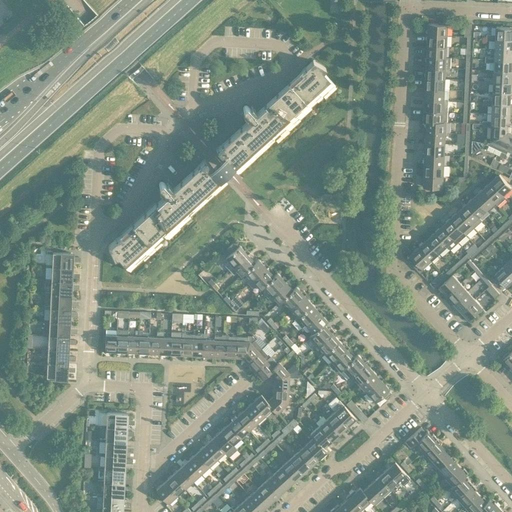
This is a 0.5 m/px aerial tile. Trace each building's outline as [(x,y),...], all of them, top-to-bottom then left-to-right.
[(427,30),(427,34),(447,35),(448,24),(447,24),(447,23),(439,22),(439,24),(429,23),(428,28),(427,30)] [(496,35),(491,35),(491,40),(496,41),(496,38),(511,38),(511,27),(496,27),(496,35)] [(428,40),(428,45),(447,46),(447,35),(427,34),(427,39),(428,40)] [(511,49),(511,38),(496,38),(496,41),(495,49),(511,49)] [(426,51),(426,56),(446,57),(447,46),(428,45),(427,50),(426,51)] [(495,59),(511,60),(511,49),(495,49),(495,57),(490,56),(490,62),(495,62),(495,59)] [(427,62),(427,67),(446,68),(446,57),(426,56),(426,61),(427,62)] [(511,71),(511,67),(511,60),(495,59),(495,62),(494,70),(511,71)] [(243,109),(245,111),(241,115),(248,123),(247,124),(243,128),(241,126),(241,127),(240,127),(242,129),(231,139),(229,137),(228,138),(230,139),(219,150),(217,148),(216,148),(222,156),(217,160),(217,161),(226,171),(226,170),(231,166),(236,171),(333,83),(323,72),(325,68),(312,60),(305,67),(307,69),(303,74),(301,72),(300,72),(302,74),(291,85),(289,83),(288,83),(290,85),(279,95),(277,94),(276,94),(278,96),(267,106),(265,104),(264,105),(266,107),(256,116),(252,112),(255,110),(251,106),(249,107),(247,105),(246,105),(245,105),(244,105),(243,105),(243,106),(242,107),(242,108),(243,109)] [(425,73),(425,78),(445,79),(446,68),(427,67),(426,72),(425,73)] [(494,81),(511,82),(511,71),(494,70),(494,78),(489,78),(489,84),(494,84),(494,81)] [(426,84),(425,88),(445,89),(445,79),(425,78),(425,82),(426,84)] [(511,93),(511,82),(494,81),(494,84),(493,92),(511,93)] [(424,94),(424,99),(444,100),(445,89),(425,88),(425,93),(424,94)] [(493,103),(510,103),(511,93),(493,92),(493,100),(488,100),(488,105),(492,105),(493,103)] [(425,105),(424,110),(448,111),(448,100),(444,100),(424,99),(423,104),(425,105)] [(510,114),(510,103),(493,103),(492,105),(492,113),(510,114)] [(447,122),(448,111),(424,110),(424,115),(423,116),(423,121),(426,121),(443,122),(443,121),(446,122),(447,122)] [(492,124),(509,125),(510,114),(492,113),(492,121),(487,121),(487,127),(491,127),(492,124)] [(426,121),(425,126),(427,127),(426,132),(446,133),(446,122),(443,121),(443,122),(426,121)] [(509,130),(509,125),(492,124),(491,127),(491,141),(509,130)] [(511,135),(511,131),(509,130),(491,141),(503,147),(501,151),(507,154),(509,149),(506,148),(511,135)] [(446,133),(426,132),(426,137),(425,138),(425,143),(445,143),(446,133)] [(445,143),(425,143),(424,147),(426,149),(425,153),(444,154),(445,143)] [(444,154),(425,153),(425,158),(424,159),(423,164),(444,165),(444,154)] [(165,184),(163,182),(163,181),(162,181),(161,181),(160,181),(159,181),(159,182),(158,183),(158,184),(159,185),(159,186),(161,187),(159,189),(162,193),(165,191),(169,195),(158,204),(157,202),(156,203),(158,205),(146,215),(145,213),(145,214),(144,214),(146,216),(134,226),(133,224),(132,225),(134,227),(122,237),(121,235),(120,236),(122,237),(117,242),(115,239),(108,246),(114,259),(118,257),(128,268),(225,181),(220,176),(226,171),(217,161),(211,166),(205,158),(204,159),(206,161),(194,172),(193,170),(192,170),(194,172),(182,182),(181,181),(180,181),(182,183),(176,188),(169,180),(165,184)] [(444,165),(423,164),(423,169),(424,170),(424,175),(443,176),(444,165)] [(491,182),(503,195),(511,187),(499,174),(491,182)] [(443,187),(443,176),(424,175),(424,180),(423,181),(422,186),(434,187),(434,188),(442,189),(442,187),(443,187)] [(483,189),(498,205),(506,198),(503,195),(491,182),(483,189)] [(475,196),(487,209),(490,212),(498,205),(483,189),(475,196)] [(467,203),(479,217),(487,209),(475,196),(467,203)] [(459,211),(474,228),(482,220),(479,217),(467,203),(459,211)] [(451,218),(463,231),(466,235),(474,228),(459,211),(451,218)] [(443,225),(455,239),(463,231),(451,218),(443,225)] [(511,221),(510,219),(502,226),(504,228),(511,221)] [(435,233),(447,246),(450,250),(458,242),(455,239),(443,225),(435,233)] [(502,226),(494,233),(496,236),(504,228),(502,226)] [(508,228),(503,233),(507,236),(511,232),(508,228)] [(427,240),(439,253),(447,246),(435,233),(427,240)] [(496,236),(494,233),(486,240),(488,243),(496,236)] [(507,236),(503,233),(498,237),(502,241),(507,236)] [(419,247),(431,260),(439,253),(427,240),(419,247)] [(486,240),(478,248),(480,250),(488,243),(486,240)] [(229,270),(249,252),(247,250),(244,249),(244,250),(239,245),(238,246),(234,242),(226,249),(230,253),(225,258),(228,261),(225,265),(229,270)] [(491,243),(487,248),(490,251),(495,247),(491,243)] [(431,260),(419,247),(410,255),(412,256),(408,259),(420,273),(424,269),(422,268),(431,260)] [(480,250),(478,248),(470,255),(472,257),(480,250)] [(490,251),(487,248),(482,252),(485,256),(490,251)] [(52,254),(52,265),(51,266),(72,267),(73,253),(52,252),(52,251),(47,250),(46,253),(52,254)] [(249,252),(229,270),(233,274),(238,272),(241,275),(244,272),(255,262),(254,262),(250,257),(251,256),(251,254),(249,252)] [(468,253),(460,260),(462,262),(470,255),(468,253)] [(244,272),(246,274),(244,279),(248,283),(268,266),(266,263),(263,263),(263,264),(258,258),(254,262),(255,262),(244,272)] [(511,258),(503,266),(511,275),(511,258)] [(467,262),(475,270),(477,268),(470,259),(467,262)] [(452,267),(454,270),(462,262),(460,260),(452,267)] [(51,266),(52,265),(46,264),(46,267),(51,267),(51,278),(51,280),(71,281),(72,267),(51,266)] [(268,266),(248,283),(252,288),(257,286),(260,289),(263,286),(263,285),(273,276),(273,275),(269,271),(270,270),(270,268),(268,266)] [(507,287),(511,282),(511,275),(503,266),(494,274),(495,274),(491,278),(498,285),(501,281),(507,287)] [(444,274),(446,277),(454,270),(452,267),(444,274)] [(484,276),(477,268),(475,270),(482,278),(484,276)] [(267,297),(287,279),(284,277),(282,277),(281,277),(277,272),(273,275),(273,276),(263,285),(263,286),(266,288),(263,293),(267,297)] [(436,286),(446,277),(444,274),(442,272),(432,281),(436,286)] [(447,295),(460,283),(453,275),(439,287),(447,295)] [(491,284),(492,284),(484,276),(482,278),(489,286),(491,284)] [(51,281),(50,292),(50,294),(71,295),(71,281),(51,280),(51,278),(45,278),(45,281),(51,281)] [(292,289),(288,284),(289,284),(289,282),(287,279),(267,297),(271,301),(275,299),(279,303),(282,299),(292,289)] [(447,295),(454,303),(468,291),(460,283),(447,295)] [(500,294),(491,284),(489,286),(486,288),(495,298),(500,294)] [(289,307),(305,293),(303,291),(301,290),(300,291),(295,286),(292,289),(282,299),(289,307)] [(454,303),(461,311),(475,299),(468,291),(454,303)] [(50,294),(50,292),(44,292),(44,295),(50,295),(49,306),(49,307),(70,308),(71,295),(50,294)] [(297,316),(311,303),(307,298),(307,297),(307,295),(305,293),(289,307),(297,316)] [(482,307),(475,299),(461,311),(469,319),(476,313),(477,314),(483,309),(482,308),(482,307)] [(305,324),(321,310),(319,308),(317,308),(316,308),(311,303),(297,316),(294,319),(301,328),(305,324)] [(49,309),(49,320),(49,321),(69,322),(70,308),(49,307),(49,306),(44,306),(44,309),(49,309)] [(323,323),(323,324),(327,321),(322,315),(323,315),(323,312),(321,310),(305,324),(312,332),(312,333),(323,323)] [(172,313),(172,321),(182,322),(182,314),(181,313),(172,313)] [(49,323),(48,333),(48,335),(68,336),(69,322),(49,321),(49,320),(43,319),(43,322),(49,323)] [(308,336),(317,344),(333,330),(331,328),(328,328),(323,324),(323,323),(312,333),(312,332),(308,336)] [(116,351),(117,329),(113,329),(113,335),(105,334),(104,350),(116,351)] [(116,351),(127,351),(127,335),(120,335),(120,329),(117,329),(116,351)] [(127,335),(127,351),(137,352),(138,330),(135,330),(135,336),(127,335)] [(137,352),(148,352),(149,336),(149,332),(142,332),(142,330),(138,330),(137,352)] [(317,344),(324,353),(338,340),(334,335),(335,335),(335,332),(333,330),(317,344)] [(149,336),(148,352),(159,353),(160,331),(157,331),(156,337),(149,336)] [(159,353),(170,353),(171,337),(163,337),(163,331),(160,331),(159,353)] [(171,337),(170,353),(181,354),(182,332),(178,332),(178,338),(171,337)] [(181,354),(192,354),(193,335),(185,334),(185,333),(182,332),(181,354)] [(48,336),(47,347),(47,349),(68,350),(68,336),(48,335),(48,333),(42,333),(42,336),(48,336)] [(200,335),(193,335),(192,354),(202,355),(203,333),(200,333),(200,335)] [(202,355),(213,356),(214,340),(206,339),(207,334),(204,333),(203,333),(202,355)] [(214,336),(214,340),(213,356),(224,356),(225,334),(222,334),(222,336),(214,336)] [(224,356),(234,357),(235,336),(228,336),(228,335),(225,334),(224,356)] [(247,337),(235,336),(234,357),(242,357),(252,336),(247,336),(247,337)] [(242,357),(246,362),(261,349),(253,340),(255,339),(252,336),(242,357)] [(324,353),(332,361),(332,362),(348,347),(346,345),(344,345),(343,345),(338,340),(324,353)] [(47,350),(47,361),(47,362),(67,363),(68,350),(47,349),(47,347),(42,347),(42,350),(47,350)] [(340,370),(344,367),(343,367),(354,357),(353,357),(349,352),(350,352),(350,349),(348,347),(332,362),(332,361),(328,364),(336,373),(340,370)] [(266,354),(261,349),(246,362),(254,370),(270,356),(268,353),(266,354)] [(286,355),(289,357),(295,351),(293,349),(290,351),(287,354),(286,355)] [(507,367),(509,370),(511,367),(511,350),(509,353),(508,352),(503,357),(504,358),(503,359),(508,364),(507,365),(507,367)] [(349,377),(351,376),(351,375),(367,361),(365,358),(362,358),(362,359),(357,353),(353,357),(354,357),(343,367),(344,367),(346,370),(344,372),(349,377)] [(261,379),(268,373),(268,372),(275,366),(274,365),(270,360),(272,358),(270,356),(254,370),(261,379)] [(66,378),(67,363),(47,362),(47,361),(41,361),(41,364),(47,364),(46,377),(66,378)] [(351,375),(351,376),(358,384),(373,371),(368,366),(369,365),(369,363),(367,361),(351,375)] [(268,372),(268,373),(273,379),(289,373),(279,362),(274,365),(275,366),(268,372)] [(358,384),(366,392),(382,378),(380,375),(378,375),(377,376),(373,371),(358,384)] [(273,379),(273,387),(288,388),(289,373),(273,379)] [(384,380),(382,378),(366,392),(374,401),(381,394),(385,398),(391,393),(387,389),(388,388),(383,383),(384,382),(384,380)] [(288,388),(273,387),(273,395),(287,402),(288,388)] [(308,398),(310,401),(316,395),(314,393),(308,398)] [(266,401),(267,401),(261,394),(252,402),(264,415),(272,408),(266,401)] [(273,395),(267,401),(266,401),(272,408),(276,413),(287,402),(273,395)] [(310,401),(308,398),(302,404),(304,407),(310,401)] [(331,408),(334,411),(348,427),(356,419),(339,400),(331,408)] [(252,402),(244,409),(256,422),(264,415),(252,402)] [(353,402),(348,406),(356,415),(361,411),(353,402)] [(256,422),(244,409),(236,416),(248,430),(256,422)] [(334,411),(326,419),(340,434),(348,427),(334,411)] [(100,428),(106,428),(106,426),(126,427),(127,413),(106,412),(106,425),(100,425),(100,428)] [(236,416),(228,424),(240,437),(248,430),(236,416)] [(340,434),(326,419),(318,426),(332,441),(340,434)] [(295,421),(289,426),(291,429),(298,423),(295,421)] [(240,437),(228,424),(220,431),(232,444),(240,437)] [(99,441),(105,442),(105,440),(125,441),(126,427),(106,426),(106,428),(105,439),(99,438),(99,441)] [(289,426),(283,432),(285,434),(291,429),(289,426)] [(310,434),(313,437),(323,447),(324,448),(332,441),(318,426),(310,434)] [(413,443),(421,452),(437,438),(433,434),(431,435),(427,431),(424,434),(419,428),(405,441),(410,447),(413,443)] [(271,435),(273,437),(279,432),(277,429),(271,435)] [(232,444),(220,431),(212,438),(224,452),(232,444)] [(279,435),(273,441),(275,443),(282,438),(279,435)] [(313,437),(305,444),(319,459),(327,451),(324,448),(323,447),(313,437)] [(224,452),(212,438),(204,445),(216,459),(224,452)] [(267,438),(261,444),(263,446),(269,441),(267,438)] [(421,452),(429,460),(443,448),(439,444),(441,443),(437,438),(421,452)] [(125,455),(125,441),(105,440),(105,442),(104,453),(99,452),(99,455),(104,456),(104,454),(125,455)] [(275,443),(273,441),(267,446),(269,449),(275,443)] [(257,452),(263,446),(261,444),(255,449),(257,452)] [(305,444),(297,451),(311,466),(319,459),(305,444)] [(216,459),(204,445),(196,453),(208,466),(216,459)] [(429,460),(437,469),(452,455),(448,450),(446,452),(443,448),(429,460)] [(263,450),(257,455),(259,458),(266,452),(263,450)] [(311,466),(297,451),(289,459),(303,474),(311,466)] [(208,466),(196,453),(188,460),(200,473),(208,466)] [(251,453),(245,458),(247,461),(253,455),(251,453)] [(98,469),(104,469),(104,468),(124,469),(125,455),(104,454),(104,456),(104,466),(98,466),(98,469)] [(259,458),(257,455),(251,461),(253,463),(259,458)] [(437,469),(444,477),(458,465),(454,461),(456,460),(452,455),(437,469)] [(241,466),(247,461),(245,458),(239,464),(241,466)] [(289,459),(281,466),(295,481),(303,474),(289,459)] [(200,473),(188,460),(180,467),(192,481),(200,473)] [(386,469),(401,485),(405,484),(407,481),(409,478),(394,461),(386,469)] [(247,464),(241,470),(243,473),(249,467),(247,464)] [(444,477),(452,485),(452,486),(462,477),(467,472),(463,467),(461,469),(458,465),(444,477)] [(295,481),(281,466),(273,473),(287,488),(295,481)] [(192,481),(180,467),(172,474),(184,488),(192,481)] [(235,467),(229,473),(231,475),(237,470),(235,467)] [(123,482),(124,469),(104,468),(104,469),(103,480),(97,480),(97,483),(103,483),(103,482),(123,482)] [(378,476),(390,490),(393,493),(401,485),(386,469),(378,476)] [(243,473),(241,470),(235,476),(237,478),(243,473)] [(225,481),(231,475),(229,473),(223,478),(225,481)] [(273,473),(265,480),(279,496),(287,488),(273,473)] [(164,482),(176,495),(184,488),(172,474),(164,482)] [(378,476),(370,483),(382,497),(390,490),(378,476)] [(448,489),(456,497),(471,484),(467,479),(465,480),(462,477),(452,486),(452,485),(448,489)] [(231,479),(225,485),(227,487),(233,482),(231,479)] [(279,496),(265,480),(257,488),(271,503),(279,496)] [(97,497),(102,497),(102,495),(123,496),(123,482),(103,482),(103,483),(102,494),(97,494),(97,497)] [(176,495),(164,482),(156,489),(162,496),(161,497),(166,503),(167,502),(168,503),(176,495)] [(219,482),(213,487),(215,490),(221,484),(219,482)] [(374,504),(382,497),(370,483),(362,490),(371,500),(371,501),(374,504)] [(456,497),(464,506),(477,494),(474,490),(476,488),(471,484),(456,497)] [(227,487),(225,485),(219,490),(221,493),(227,487)] [(209,495),(215,490),(213,487),(207,493),(209,495)] [(354,489),(349,493),(363,508),(371,501),(371,500),(362,490),(359,487),(355,490),(354,489)] [(257,488),(249,495),(263,510),(271,503),(257,488)] [(215,493),(209,499),(211,502),(217,496),(215,493)] [(352,511),(358,511),(363,508),(349,493),(345,496),(347,498),(343,502),(352,511)] [(469,511),(474,511),(475,511),(487,500),(482,496),(481,497),(477,494),(464,506),(469,511)] [(102,509),(120,510),(120,502),(122,502),(123,496),(102,495),(102,497),(97,497),(96,497),(96,508),(96,511),(101,511),(102,509)] [(260,511),(263,510),(249,495),(241,502),(249,511),(260,511)] [(203,496),(197,502),(199,504),(205,499),(203,496)] [(211,502),(209,499),(203,505),(205,507),(211,502)] [(475,511),(491,511),(498,506),(494,501),(492,503),(488,499),(487,500),(475,511)] [(193,510),(199,504),(197,502),(191,507),(193,510)] [(249,511),(241,502),(233,510),(235,511),(249,511)] [(338,503),(333,507),(337,511),(352,511),(343,502),(339,505),(338,503)]
